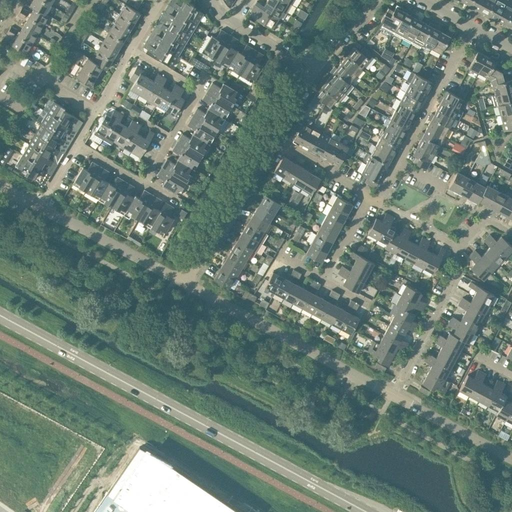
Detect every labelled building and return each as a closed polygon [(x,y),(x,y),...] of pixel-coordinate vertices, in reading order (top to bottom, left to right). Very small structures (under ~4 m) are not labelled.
[(45,13),(50,4),(42,0),(32,0),(30,5),(34,8),(44,14),(45,13)] [(186,18),(197,24),(203,14),(192,7),(193,5),(185,0),(183,0),(180,6),(173,1),(170,6),(178,10),(187,15),(186,18)] [(286,13),(292,5),(287,2),(284,0),(266,0),(266,1),(286,13)] [(479,10),(483,0),(472,0),(468,7),(472,9),(473,7),(479,10)] [(495,0),(483,0),(479,10),(484,13),(483,15),(486,17),(495,0)] [(506,2),(501,0),(495,0),(486,17),(490,19),(491,16),(497,19),(506,2)] [(278,17),(282,11),(286,13),(266,1),(264,5),(256,1),(254,5),(279,21),(281,19),(278,17)] [(511,12),(511,5),(506,2),(497,19),(502,22),(501,25),(504,27),(511,12)] [(119,14),(134,22),(140,13),(125,4),(119,14)] [(388,7),(380,21),(381,21),(383,22),(381,27),(393,33),(404,12),(401,10),(403,8),(396,4),(393,10),(388,7)] [(272,28),(275,22),(278,24),(279,21),(254,5),(251,10),(258,14),(256,19),(272,28)] [(34,8),(29,17),(43,25),(49,16),(45,13),(44,14),(34,8)] [(191,35),(197,24),(186,18),(187,15),(178,10),(174,16),(166,12),(164,16),(171,21),(181,26),(179,28),(191,35)] [(402,38),(403,35),(415,14),(411,13),(410,15),(404,12),(393,33),(402,38)] [(128,32),(134,22),(119,14),(114,23),(128,32)] [(403,35),(402,38),(411,43),(413,39),(422,22),(417,18),(418,16),(415,14),(403,35)] [(29,17),(23,26),(37,35),(43,25),(29,17)] [(297,20),(291,28),(296,31),(302,23),(297,20)] [(184,46),(191,35),(179,28),(181,26),(171,21),(168,27),(160,22),(157,27),(165,31),(174,37),(173,39),(181,43),(184,46)] [(420,48),(421,45),(433,24),(429,22),(428,25),(422,22),(413,39),(411,43),(420,48)] [(123,41),(128,32),(114,23),(108,33),(123,41)] [(431,48),(440,31),(435,28),(436,26),(433,24),(421,45),(423,46),(424,44),(431,48)] [(23,26),(18,35),(32,44),(37,35),(23,26)] [(215,58),(229,34),(221,29),(216,37),(211,35),(203,49),(208,52),(207,54),(215,58)] [(178,56),(184,46),(181,43),(173,39),(174,37),(165,31),(161,37),(154,33),(151,37),(159,42),(168,47),(167,49),(175,54),(178,56)] [(440,31),(431,48),(441,53),(444,47),(449,50),(455,39),(440,31)] [(117,50),(123,41),(108,33),(103,42),(117,50)] [(229,34),(215,58),(223,63),(224,61),(229,64),(237,50),(233,47),(237,39),(229,34)] [(32,44),(18,35),(12,45),(26,54),(32,44)] [(112,59),(117,50),(103,42),(97,51),(112,59)] [(159,42),(155,48),(147,43),(145,48),(161,58),(160,60),(172,67),(178,56),(175,54),(167,49),(168,47),(159,42)] [(237,50),(229,64),(233,67),(232,69),(240,74),(254,50),(246,44),(241,53),(237,50)] [(345,53),(363,68),(365,67),(363,66),(373,54),(363,47),(360,51),(354,47),(350,52),(347,50),(345,53)] [(384,50),(380,56),(390,60),(394,53),(385,48),(384,50)] [(478,73),(487,56),(472,48),(466,59),(472,62),(468,68),(478,73)] [(96,76),(101,67),(102,66),(92,60),(76,50),(74,54),(82,59),(82,61),(79,66),(96,76)] [(254,50),(240,74),(248,78),(249,76),(254,79),(262,65),(258,63),(263,55),(254,50)] [(97,51),(92,60),(102,66),(101,67),(106,69),(112,59),(97,51)] [(363,68),(345,53),(343,56),(345,58),(341,63),(356,75),(361,69),(362,70),(363,68)] [(478,73),(491,80),(502,71),(493,67),(497,59),(491,55),(490,58),(487,56),(478,73)] [(350,82),(356,75),(341,63),(337,68),(334,66),(332,69),(349,83),(350,82)] [(384,64),(380,70),(385,74),(390,68),(384,64)] [(96,76),(79,66),(73,75),(90,85),(96,76)] [(139,94),(149,78),(144,75),(146,72),(137,66),(129,79),(134,82),(130,89),(139,94)] [(353,86),(349,83),(332,69),(330,72),(332,74),(328,79),(347,94),(353,86)] [(380,70),(375,75),(380,80),(385,74),(380,70)] [(406,80),(409,82),(410,82),(429,93),(431,90),(428,88),(432,82),(415,73),(411,71),(406,80)] [(491,80),(495,95),(511,89),(511,78),(504,81),(502,71),(491,80)] [(139,94),(148,99),(162,76),(157,73),(153,81),(149,78),(139,94)] [(148,99),(157,104),(166,88),(162,86),(166,79),(162,76),(148,99)] [(340,102),(347,94),(328,79),(324,84),(321,82),(319,85),(336,99),(340,102)] [(207,91),(231,105),(236,97),(234,96),(237,91),(223,83),(220,87),(212,82),(207,91)] [(409,82),(405,91),(422,100),(425,95),(427,96),(429,93),(410,82),(409,82)] [(157,104),(165,110),(179,86),(175,84),(170,91),(166,88),(157,104)] [(335,100),(336,99),(319,85),(317,87),(319,89),(314,95),(329,107),(335,100)] [(179,86),(165,110),(174,115),(184,99),(179,96),(184,89),(179,86)] [(511,89),(495,95),(492,95),(494,105),(497,104),(511,100),(511,89)] [(439,98),(460,110),(461,108),(459,107),(464,99),(447,90),(443,96),(441,95),(439,98)] [(207,108),(221,116),(224,112),(226,113),(231,105),(207,91),(202,99),(210,104),(207,108)] [(398,99),(419,111),(421,107),(419,106),(422,100),(405,91),(401,99),(399,98),(398,99)] [(437,109),(454,118),(458,120),(463,111),(460,110),(439,98),(437,102),(440,103),(437,109)] [(395,109),(412,118),(415,113),(418,114),(419,111),(398,99),(397,101),(399,102),(395,109)] [(125,100),(122,105),(129,109),(132,104),(125,100)] [(498,106),(500,114),(511,110),(511,100),(497,104),(498,106)] [(66,126),(70,120),(77,125),(80,120),(63,110),(65,108),(53,101),(47,112),(50,114),(58,119),(57,121),(66,126)] [(134,105),(131,110),(138,114),(141,109),(134,105)] [(218,121),(221,116),(207,108),(205,113),(197,108),(192,116),(216,130),(221,123),(218,121)] [(94,133),(103,139),(119,112),(114,109),(110,117),(105,114),(96,130),(94,133)] [(389,117),(410,129),(411,125),(409,124),(412,118),(395,109),(391,117),(389,116),(389,117)] [(454,118),(437,109),(434,114),(431,113),(429,116),(451,127),(451,126),(450,125),(454,118)] [(511,110),(500,114),(504,131),(511,128),(511,110)] [(47,112),(40,122),(44,124),(52,129),(50,131),(59,137),(60,136),(63,130),(71,135),(74,131),(66,126),(57,121),(58,119),(50,114),(47,112)] [(111,144),(114,141),(113,140),(123,124),(119,122),(123,115),(119,112),(103,139),(111,144)] [(192,134),(206,142),(209,137),(211,138),(216,130),(192,116),(187,125),(195,129),(192,134)] [(427,126),(444,136),(448,128),(450,129),(451,127),(429,116),(428,119),(430,121),(427,126)] [(385,119),(383,123),(384,125),(386,126),(385,127),(402,136),(405,131),(408,132),(410,129),(389,117),(388,119),(387,119),(385,119)] [(312,127),(297,119),(289,133),(295,136),(292,141),(298,145),(300,142),(303,144),(312,127)] [(114,141),(122,146),(136,122),(132,120),(127,127),(123,124),(113,140),(114,141)] [(53,147),(57,141),(65,146),(67,141),(60,136),(59,137),(50,131),(52,129),(44,124),(40,122),(34,133),(37,135),(45,140),(44,142),(53,147)] [(122,146),(131,151),(141,135),(136,132),(141,125),(136,122),(122,146)] [(312,127),(303,144),(308,147),(307,150),(310,151),(321,132),(323,127),(314,122),(312,127)] [(420,134),(441,145),(442,144),(440,143),(444,136),(427,126),(424,132),(422,131),(420,134)] [(379,136),(400,147),(402,144),(399,142),(402,136),(385,127),(381,135),(380,134),(379,136)] [(141,135),(131,151),(140,156),(154,133),(149,130),(145,137),(141,135)] [(330,137),(321,132),(310,151),(314,153),(315,151),(321,154),(330,137)] [(47,158),(51,152),(58,156),(61,152),(53,147),(44,142),(45,140),(37,135),(34,133),(28,143),(39,150),(38,152),(47,158)] [(206,142),(192,134),(190,138),(182,133),(177,142),(201,156),(205,148),(203,147),(206,142)] [(417,144),(434,154),(438,146),(440,147),(441,145),(420,134),(418,137),(420,139),(417,144)] [(376,145),(393,155),(396,149),(398,150),(400,147),(379,136),(378,137),(380,138),(376,145)] [(339,142),(330,137),(321,154),(326,157),(325,159),(328,161),(339,142)] [(339,142),(328,161),(332,163),(333,160),(339,164),(351,142),(345,139),(343,144),(339,142)] [(201,156),(177,142),(172,150),(180,155),(177,159),(191,167),(194,162),(196,164),(201,156)] [(47,158),(38,152),(39,150),(28,143),(21,154),(33,161),(32,163),(41,168),(44,162),(52,167),(55,162),(47,158)] [(434,154),(417,144),(416,148),(413,146),(410,153),(416,156),(413,161),(426,169),(430,163),(434,154)] [(369,154),(390,165),(392,162),(390,160),(393,155),(376,145),(372,153),(370,152),(369,154)] [(366,163),(383,173),(386,167),(388,168),(390,165),(369,154),(365,151),(364,153),(365,154),(363,158),(364,161),(367,162),(366,163)] [(33,161),(21,154),(15,165),(26,172),(25,174),(34,179),(38,173),(46,177),(49,173),(41,168),(32,163),(33,161)] [(283,176),(292,161),(283,155),(273,171),(283,176)] [(191,167),(177,159),(175,163),(166,159),(161,167),(185,181),(190,173),(188,172),(191,167)] [(503,165),(508,168),(511,169),(511,162),(505,160),(503,165)] [(78,186),(86,190),(100,166),(92,161),(87,169),(82,167),(74,181),(79,184),(78,186)] [(283,176),(292,182),(301,167),(292,161),(283,176)] [(383,173),(366,163),(361,173),(367,176),(364,182),(375,187),(383,173)] [(95,193),(100,196),(108,182),(104,180),(109,171),(100,166),(86,190),(94,195),(95,193)] [(185,181),(161,167),(156,175),(164,180),(162,185),(176,193),(179,188),(181,189),(185,181)] [(292,182),(301,188),(311,172),(301,167),(292,182)] [(458,192),(467,177),(457,171),(448,187),(458,192)] [(311,172),(301,188),(311,194),(320,178),(311,172)] [(103,201),(111,206),(126,182),(117,177),(112,185),(108,182),(100,196),(105,199),(103,201)] [(458,192),(468,197),(476,182),(467,177),(458,192)] [(126,182),(111,206),(119,210),(120,208),(125,211),(133,197),(129,195),(134,187),(126,182)] [(468,197),(477,203),(479,201),(486,187),(485,187),(476,182),(468,197)] [(488,206),(496,190),(487,185),(485,187),(486,187),(479,201),(477,203),(479,201),(488,206)] [(125,211),(123,215),(129,218),(131,214),(138,219),(152,195),(144,190),(139,198),(134,195),(133,197),(126,209),(127,209),(125,211)] [(488,206),(497,211),(506,195),(496,190),(488,206)] [(259,203),(274,213),(280,203),(265,194),(259,203)] [(160,210),(156,208),(161,200),(152,195),(138,219),(146,223),(147,221),(152,224),(150,226),(151,226),(160,210)] [(331,205),(347,214),(352,204),(337,195),(331,205)] [(497,211),(507,216),(511,206),(511,198),(506,195),(497,211)] [(160,210),(151,226),(159,231),(160,229),(165,232),(173,218),(169,215),(173,207),(165,202),(160,210)] [(259,203),(254,213),(269,222),(274,213),(259,203)] [(331,205),(326,215),(342,223),(347,214),(331,205)] [(177,207),(174,212),(181,216),(184,211),(177,207)] [(254,213),(248,222),(263,231),(269,222),(254,213)] [(377,238),(390,215),(386,213),(381,221),(375,218),(367,233),(377,238)] [(326,215),(321,224),(337,233),(342,223),(326,215)] [(377,238),(386,243),(387,244),(393,232),(395,228),(389,225),(394,217),(390,215),(377,238)] [(248,222),(242,231),(262,243),(267,234),(263,231),(248,222)] [(321,224),(316,234),(332,242),(337,233),(321,224)] [(387,244),(386,243),(384,247),(394,252),(407,229),(403,226),(399,235),(393,232),(387,244)] [(394,252),(404,257),(412,242),(406,239),(411,231),(407,229),(394,252)] [(242,231),(237,240),(252,250),(256,252),(262,243),(242,231)] [(327,252),(332,242),(316,234),(311,243),(327,252)] [(486,237),(506,256),(511,248),(511,246),(501,235),(496,240),(489,234),(486,237)] [(404,257),(413,262),(426,239),(422,237),(418,245),(412,242),(404,257)] [(486,251),(498,263),(506,256),(486,237),(483,240),(490,247),(486,251)] [(413,262),(423,267),(431,252),(425,249),(430,241),(426,239),(413,262)] [(246,259),(252,250),(237,240),(231,250),(246,259)] [(327,252),(311,243),(306,253),(321,262),(327,252)] [(359,244),(356,251),(364,255),(368,249),(359,244)] [(431,252),(423,267),(433,273),(445,249),(441,247),(437,255),(431,252)] [(241,268),(246,259),(231,250),(225,259),(241,268)] [(353,264),(368,272),(374,262),(350,250),(348,254),(356,259),(353,264)] [(471,253),(490,271),(498,263),(486,251),(481,256),(475,250),(471,253)] [(490,271),(471,253),(468,256),(475,262),(470,267),(483,279),(490,271)] [(265,258),(263,262),(260,267),(265,270),(268,265),(270,261),(265,258)] [(235,277),(241,268),(225,259),(220,268),(235,277)] [(363,282),(368,272),(353,264),(350,270),(342,265),(340,269),(363,282)] [(235,277),(220,268),(214,278),(229,287),(235,277)] [(363,282),(340,269),(338,273),(346,278),(342,284),(358,292),(363,282)] [(274,292),(282,277),(272,271),(264,287),(274,292)] [(274,292),(283,297),(292,282),(282,277),(274,292)] [(301,287),(292,282),(283,297),(293,303),(301,287)] [(470,282),(468,286),(476,290),(473,296),(488,304),(494,294),(470,282)] [(401,294),(424,307),(426,303),(418,298),(421,292),(406,284),(401,294)] [(293,303),(302,308),(311,292),(301,287),(293,303)] [(320,297),(311,292),(302,308),(312,313),(320,297)] [(411,312),(414,306),(422,311),(424,307),(401,294),(395,304),(399,306),(411,312)] [(462,297),(460,301),(483,314),(488,304),(473,296),(470,301),(462,297)] [(312,313),(322,318),(330,302),(320,297),(312,313)] [(460,301),(458,305),(466,309),(464,313),(463,315),(478,323),(483,314),(460,301)] [(340,307),(330,302),(322,318),(331,323),(340,307)] [(399,306),(394,315),(417,328),(419,324),(411,319),(415,313),(411,312),(399,306)] [(349,312),(340,307),(331,323),(341,328),(349,312)] [(349,312),(341,328),(350,333),(359,318),(349,312)] [(394,315),(389,325),(404,333),(407,327),(415,332),(417,328),(394,315)] [(452,316),(450,320),(473,333),(478,323),(463,315),(460,320),(452,316)] [(450,320),(448,324),(456,328),(453,334),(464,341),(468,343),(473,333),(450,320)] [(389,325),(384,334),(407,347),(409,343),(401,338),(404,333),(389,325)] [(438,334),(436,338),(459,350),(464,341),(453,334),(449,332),(446,338),(438,334)] [(384,334),(379,343),(379,344),(394,352),(397,346),(405,351),(407,347),(384,334)] [(436,338),(434,342),(442,346),(439,352),(454,360),(459,350),(436,338)] [(379,344),(379,343),(373,340),(367,351),(379,357),(378,359),(387,364),(394,352),(379,344)] [(428,353),(426,357),(449,369),(454,360),(439,352),(436,357),(428,353)] [(426,357),(423,361),(432,365),(429,370),(444,378),(449,369),(426,357)] [(374,366),(384,371),(386,367),(376,362),(374,366)] [(429,370),(422,383),(431,388),(433,386),(444,392),(450,382),(444,378),(429,370)] [(469,395),(481,372),(478,370),(473,378),(467,374),(459,390),(469,395)] [(469,395),(478,400),(487,385),(481,382),(485,374),(481,372),(469,395)] [(478,400),(488,405),(501,382),(497,380),(492,388),(487,385),(478,400)] [(488,405),(497,410),(498,410),(504,399),(506,395),(500,392),(504,384),(501,382),(488,405)] [(421,385),(418,390),(428,395),(430,391),(421,385)] [(506,419),(511,407),(511,397),(510,402),(504,399),(498,410),(497,410),(496,414),(506,419)] [(107,492),(106,493),(127,507),(123,511),(241,511),(171,464),(172,462),(145,448),(144,449),(139,446),(129,461),(108,492),(107,492)]
